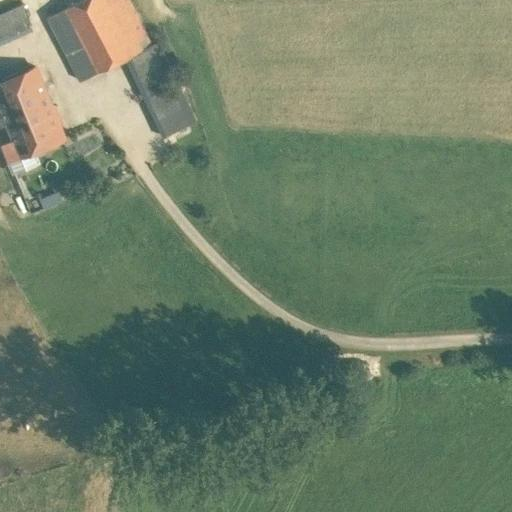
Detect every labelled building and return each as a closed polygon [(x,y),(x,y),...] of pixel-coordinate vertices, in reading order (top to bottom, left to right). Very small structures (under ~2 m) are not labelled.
[(128,0),(77,0),(66,6),(99,69),(125,56),(151,43),(128,0)] [(23,2),(0,11),(0,37),(32,23),(23,2)] [(99,69),(66,6),(48,15),(80,79),(99,69)] [(151,43),(125,56),(154,118),(164,114),(174,109),(181,105),(151,43)] [(0,80),(0,103),(7,122),(10,129),(54,111),(37,66),(0,80)] [(174,109),(164,114),(168,122),(178,117),(174,109)] [(54,111),(10,129),(14,137),(2,143),(9,159),(65,136),(54,111)] [(56,187),(37,196),(42,206),(61,197),(56,187)]
